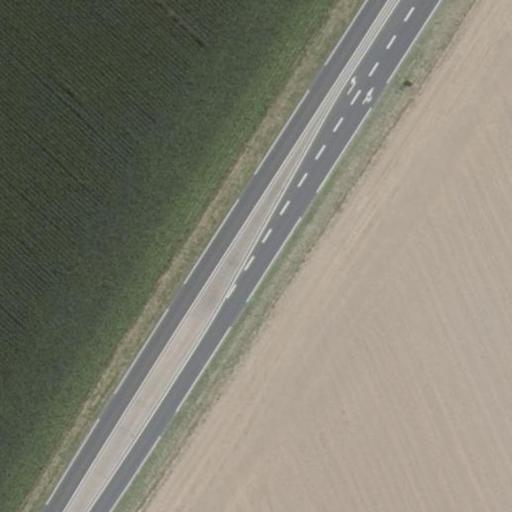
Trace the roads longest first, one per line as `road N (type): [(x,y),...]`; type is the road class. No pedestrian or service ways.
road 1 (primary): [(381,0),(59,511)]
road 2 (primary): [(98,511),(273,249)]
road 3 (primary): [(273,249),(432,0)]
road 4 (primary): [(273,249),(404,0)]
